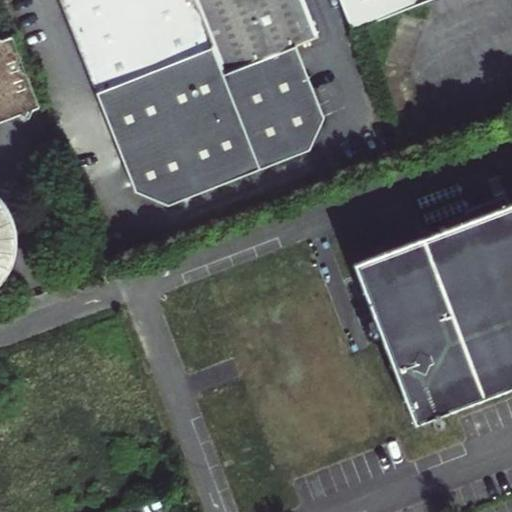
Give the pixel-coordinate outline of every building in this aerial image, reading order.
[(213,45),(195,0),(59,0),(96,92),(213,45)] [(304,0),(195,0),(213,45),(224,73),(295,45),(318,36),(304,0)] [(340,0),(352,27),(421,0),(340,0)] [(0,121),(40,106),(13,35),(1,39),(0,38),(0,121)] [(213,45),(96,92),(135,191),(167,203),(261,167),(224,73),(213,45)] [(224,73),(261,167),(303,151),(323,117),(295,45),(224,73)] [(511,201),(353,262),(414,422),(511,384),(511,201)]
